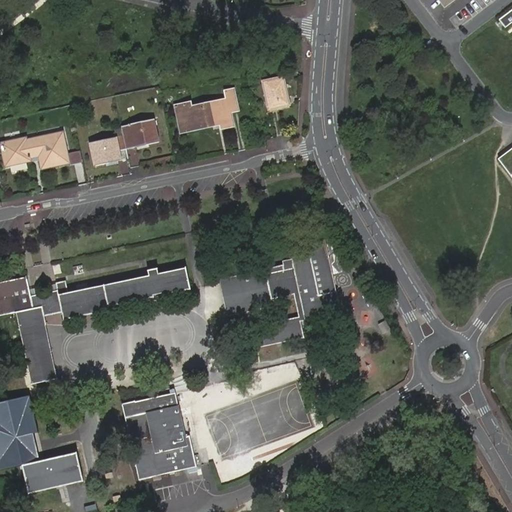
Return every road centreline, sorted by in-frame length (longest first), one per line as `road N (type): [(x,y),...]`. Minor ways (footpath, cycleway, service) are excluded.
road 1 (residential): [(321,146),(0,214)]
road 2 (residential): [(321,146),(424,357)]
road 3 (residential): [(446,341),(358,200),(334,142)]
road 4 (residential): [(429,381),(236,499)]
road 5 (residential): [(320,30),(183,0)]
